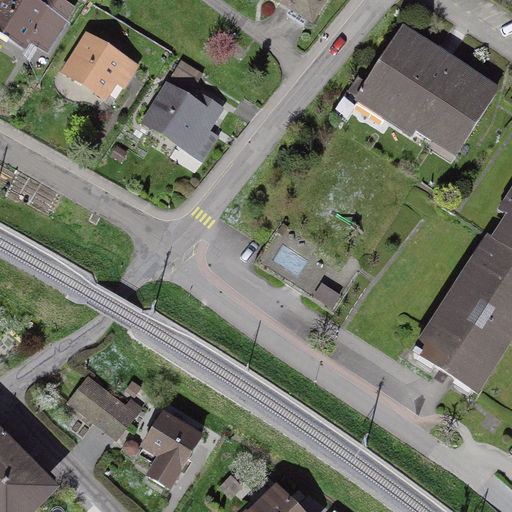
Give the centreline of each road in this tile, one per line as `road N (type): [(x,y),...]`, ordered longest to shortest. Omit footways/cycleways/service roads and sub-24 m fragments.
road 1 (residential): [(467,473),(247,324),(194,277),(179,247)]
road 2 (residential): [(179,247),(380,0)]
road 3 (residential): [(0,397),(74,360),(179,247)]
road 4 (residential): [(179,247),(0,144)]
